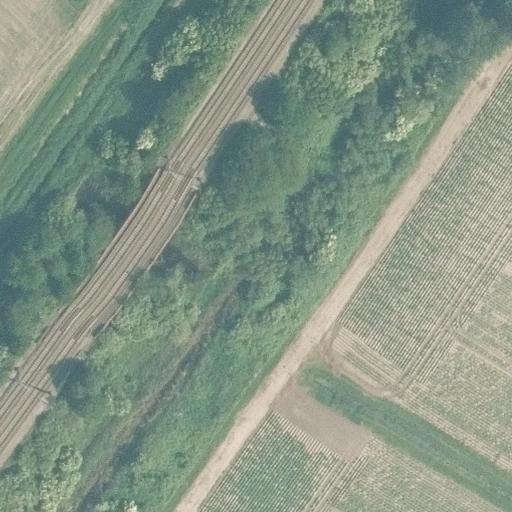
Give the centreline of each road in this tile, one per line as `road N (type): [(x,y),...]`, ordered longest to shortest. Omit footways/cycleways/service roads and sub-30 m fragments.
road 1 (track): [(182,511),(511,35)]
road 2 (track): [(99,0),(0,137)]
